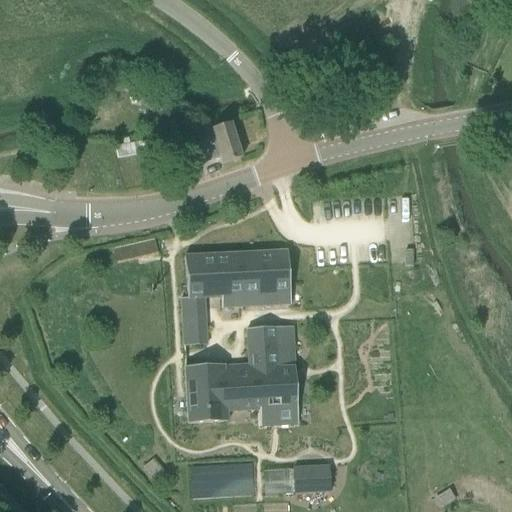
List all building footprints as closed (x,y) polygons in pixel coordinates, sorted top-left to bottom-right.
[(241,160),(230,125),(211,132),(196,137),(204,164),(220,159),(222,166),(241,160)] [(290,307),(286,254),(183,259),(186,302),(221,300),(222,311),(290,307)] [(223,368),(183,370),(187,427),(227,425),(226,415),(259,413),(260,429),(297,427),(291,329),(246,332),(248,367),(223,369),(223,368)] [(192,467),(193,499),(255,497),(253,464),(192,467)] [(330,493),(329,469),(292,471),(262,473),(264,497),(294,496),(330,493)]
